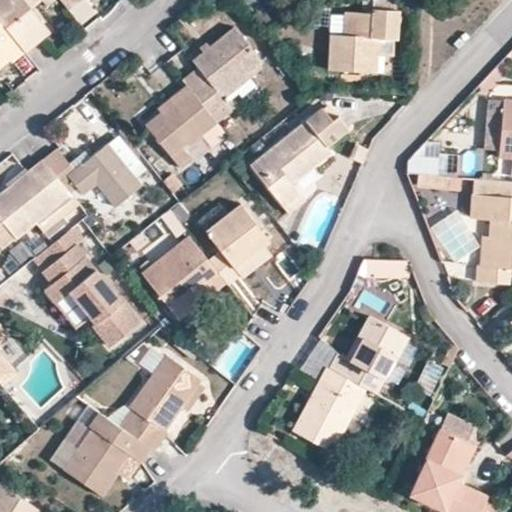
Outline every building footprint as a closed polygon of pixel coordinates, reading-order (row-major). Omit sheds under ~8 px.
[(0,0),(0,20),(25,50),(48,30),(29,7),(37,0),(0,0)] [(378,38),(394,38),(397,38),(399,10),(396,10),(396,0),(372,0),(371,12),(344,11),(342,35),(330,34),(328,69),(376,72),(377,54),(378,38)] [(12,60),(25,50),(0,20),(0,58),(6,54),(12,60)] [(192,93),(209,115),(225,102),(223,98),(220,94),(244,75),(261,61),(233,29),(193,60),(208,79),(192,93)] [(393,55),(394,38),(378,38),(377,54),(393,55)] [(0,70),(12,60),(6,54),(0,58),(0,70)] [(6,82),(14,91),(24,82),(17,73),(6,82)] [(220,94),(223,98),(247,78),(244,75),(220,94)] [(157,107),(160,112),(164,116),(170,111),(167,108),(190,91),(185,85),(157,107)] [(188,146),(217,124),(209,115),(192,93),(190,91),(167,108),(170,111),(164,116),(160,112),(145,124),(180,169),(192,161),(181,147),(186,144),(188,146)] [(511,156),(511,101),(504,101),(498,156),(511,156)] [(249,166),(282,208),(300,195),(293,187),(331,154),(328,149),(348,131),(338,118),(331,123),(319,109),(249,166)] [(132,153),(118,136),(66,176),(83,195),(96,185),(114,206),(140,186),(121,160),(132,153)] [(56,149),(43,159),(57,176),(69,165),(56,149)] [(491,171),(489,150),(459,153),(461,174),(491,171)] [(57,176),(43,159),(0,193),(0,249),(71,194),(57,176)] [(438,163),(409,161),(408,174),(417,175),(438,177),(438,163)] [(171,174),(163,180),(172,193),(180,186),(171,174)] [(460,178),(438,177),(417,175),(417,185),(459,189),(460,178)] [(511,268),(511,181),(472,179),(469,218),(489,220),(488,237),(485,266),(480,266),(477,266),(476,281),(509,284),(511,269),(511,268)] [(300,195),(282,208),(288,214),(305,200),(300,195)] [(226,283),(228,285),(240,276),(235,269),(264,246),(269,242),(239,204),(204,231),(221,252),(208,261),(226,283)] [(182,227),(169,210),(161,216),(174,233),(182,227)] [(212,294),(226,283),(208,261),(182,227),(174,233),(182,242),(141,275),(173,313),(207,287),(212,294)] [(67,231),(48,247),(56,259),(42,271),(52,284),(45,289),(75,326),(89,315),(96,323),(93,326),(108,345),(136,324),(74,245),(76,243),(67,231)] [(482,237),(480,266),(485,266),(488,237),(482,237)] [(235,269),(240,276),(242,279),(271,255),(264,246),(235,269)] [(364,261),(364,279),(409,279),(409,262),(364,261)] [(178,319),(212,294),(207,287),(173,313),(178,319)] [(365,387),(378,394),(391,370),(408,338),(368,316),(357,335),(362,337),(349,360),(344,358),(338,354),(330,369),(365,387)] [(357,335),(344,358),(349,360),(362,337),(357,335)] [(408,338),(391,370),(400,375),(417,342),(408,338)] [(448,368),(453,356),(458,346),(453,340),(441,364),(448,368)] [(154,369),(164,354),(153,347),(137,361),(154,369)] [(16,373),(0,354),(0,384),(1,386),(16,373)] [(153,450),(166,434),(166,429),(180,408),(198,382),(200,380),(164,354),(154,369),(128,406),(131,408),(118,426),(150,447),(153,450)] [(330,369),(327,368),(319,383),(324,385),(311,408),(306,406),(292,431),(332,451),(365,387),(330,369)] [(198,382),(180,408),(186,412),(204,387),(198,382)] [(324,385),(319,383),(306,406),(311,408),(324,385)] [(118,426),(99,413),(89,427),(92,430),(64,470),(102,496),(120,470),(130,456),(139,462),(140,463),(150,447),(118,426)] [(92,430),(89,427),(82,422),(54,463),(64,470),(92,430)] [(459,484),(462,476),(453,471),(466,441),(441,429),(411,495),(446,511),(480,511),(488,497),(459,484)] [(453,471),(462,476),(476,446),(466,441),(453,471)] [(129,476),(139,462),(130,456),(120,470),(129,476)] [(0,511),(30,511),(34,506),(0,485),(0,511)]
